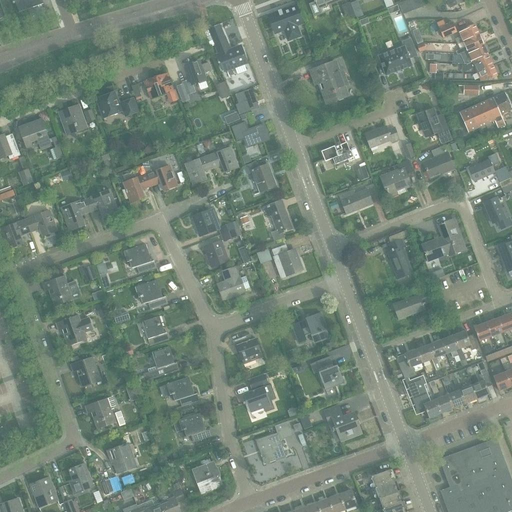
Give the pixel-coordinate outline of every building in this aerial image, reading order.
[(14,0),(19,12),(44,4),(42,0),(14,0)] [(314,0),(315,1),(314,1),(314,3),(309,5),(314,17),(321,15),(319,8),(341,0),(314,0)] [(383,0),(387,9),(394,6),(391,0),(383,0)] [(408,0),(399,4),(403,14),(423,7),(420,0),(408,0)] [(350,3),(342,6),(347,21),(353,19),(354,23),(357,22),(356,19),(353,11),(350,3)] [(297,11),(292,14),(292,13),(291,12),(291,11),(290,10),(289,9),(288,9),(287,9),(286,9),(282,11),(281,10),(278,11),(278,12),(269,15),(271,21),(272,24),(272,26),(273,28),(275,33),(276,33),(276,32),(284,29),(288,41),(300,36),(296,26),(303,23),(296,6),(295,6),(297,11)] [(360,9),(353,11),(356,19),(363,16),(360,9)] [(367,18),(359,21),(361,26),(369,23),(367,18)] [(443,38),(457,32),(452,22),(446,25),(443,20),(433,25),(435,30),(439,28),(443,38)] [(210,30),(204,32),(208,41),(211,48),(216,45),(219,54),(218,54),(224,71),(225,71),(246,63),(240,47),(240,46),(230,50),(221,26),(220,24),(209,29),(210,30)] [(457,45),(463,42),(479,35),(474,24),(458,31),(461,37),(455,40),(457,45)] [(466,47),(456,52),(457,54),(457,55),(460,55),(462,55),(468,52),(484,45),(479,35),(463,42),(466,47)] [(403,46),(378,56),(385,76),(412,66),(409,59),(416,56),(410,39),(401,42),(403,46)] [(423,44),(416,47),(419,53),(426,50),(423,44)] [(462,55),(460,55),(465,65),(466,64),(466,65),(467,65),(488,55),(484,45),(468,52),(462,55)] [(474,66),(477,73),(493,65),(488,55),(467,65),(466,65),(468,69),(474,66)] [(190,81),(183,84),(183,85),(177,88),(183,103),(189,100),(187,95),(195,92),(192,85),(206,80),(203,72),(200,66),(199,62),(185,66),(190,81)] [(330,103),(348,96),(343,84),(346,83),(342,71),(339,72),(335,62),(311,71),(316,85),(323,83),(330,103)] [(208,63),(200,66),(203,72),(211,69),(208,63)] [(498,77),(493,65),(477,73),(481,82),(484,80),(485,81),(489,79),(490,80),(498,77)] [(150,100),(166,94),(170,103),(177,100),(174,91),(167,74),(160,77),(160,76),(151,79),(151,80),(144,83),(150,100)] [(224,83),(216,86),(221,99),(230,95),(224,83)] [(135,99),(140,97),(136,85),(131,87),(135,99)] [(477,86),(465,86),(465,95),(477,95),(477,86)] [(240,104),(235,105),(239,115),(243,113),(257,108),(251,92),(250,91),(245,92),(244,93),(237,96),(240,104)] [(124,117),(137,112),(133,99),(119,104),(115,92),(95,99),(102,118),(122,111),(124,117)] [(511,110),(511,109),(505,93),(460,113),(467,133),(493,122),(494,124),(496,123),(498,129),(505,125),(501,116),(511,110)] [(67,135),(87,127),(78,105),(58,112),(67,135)] [(87,122),(95,119),(91,108),(83,111),(87,122)] [(417,116),(426,138),(437,134),(442,145),(453,141),(445,120),(439,122),(434,109),(417,116)] [(37,140),(41,150),(52,146),(50,142),(53,142),(55,148),(50,149),(54,160),(63,157),(55,137),(49,139),(42,119),(18,127),(27,149),(33,147),(31,142),(37,140)] [(245,122),(232,127),(237,142),(245,139),(248,147),(264,141),(269,140),(267,134),(264,125),(248,131),(245,122)] [(391,143),(399,140),(395,128),(388,130),(387,127),(365,135),(370,148),(390,141),(391,143)] [(9,159),(20,155),(14,138),(7,141),(4,135),(0,136),(0,155),(2,154),(4,158),(8,156),(9,159)] [(349,162),(354,160),(351,151),(350,152),(347,143),(335,148),(335,147),(322,152),(325,162),(333,159),(336,165),(348,160),(349,162)] [(403,147),(407,159),(414,156),(410,144),(403,147)] [(150,145),(143,151),(147,156),(154,150),(150,145)] [(238,168),(231,148),(228,149),(227,147),(217,151),(218,153),(208,157),(213,169),(223,166),(225,172),(238,168)] [(442,174),(454,169),(448,153),(447,154),(444,147),(431,151),(434,159),(423,163),(429,178),(441,173),(442,174)] [(99,152),(103,162),(108,159),(108,161),(111,160),(106,148),(104,149),(104,150),(99,152)] [(23,157),(19,158),(23,171),(19,172),(23,183),(24,186),(33,182),(28,168),(28,169),(23,157)] [(203,173),(213,169),(208,157),(186,165),(193,185),(206,180),(203,173)] [(478,165),(469,170),(475,182),(495,173),(489,160),(478,165)] [(407,175),(413,173),(408,161),(392,167),(394,172),(381,177),(386,192),(387,192),(390,198),(406,191),(405,187),(411,185),(407,175)] [(169,166),(152,173),(148,162),(142,164),(147,175),(151,187),(161,183),(164,191),(177,186),(169,166)] [(261,193),(276,188),(268,165),(258,169),(256,162),(243,166),(247,176),(253,173),(261,193)] [(356,171),(360,181),(368,177),(364,167),(356,171)] [(68,171),(59,174),(62,183),(71,179),(68,171)] [(127,182),(124,183),(131,203),(144,198),(141,191),(151,187),(147,175),(136,179),(135,176),(126,179),(127,182)] [(501,189),(511,184),(511,181),(511,179),(499,184),(501,189)] [(371,199),(378,196),(373,184),(365,188),(366,190),(354,195),(353,191),(343,195),(345,199),(341,200),(347,215),(373,205),(371,199)] [(511,184),(501,189),(504,195),(511,191),(511,184)] [(14,190),(0,195),(0,200),(4,199),(4,200),(16,196),(14,190)] [(103,218),(118,213),(110,190),(86,199),(90,212),(100,209),(103,218)] [(26,201),(23,194),(17,196),(20,203),(26,201)] [(502,229),(511,224),(511,222),(505,207),(502,209),(497,198),(484,204),(493,224),(499,222),(502,229)] [(80,216),(90,212),(86,199),(61,209),(70,231),(84,226),(80,216)] [(48,201),(42,203),(44,209),(51,206),(48,201)] [(283,234),(292,230),(284,208),(283,209),(281,202),(264,208),(268,217),(272,216),(277,231),(271,233),(274,243),(285,239),(283,234)] [(336,202),(329,205),(331,210),(339,207),(336,202)] [(200,215),(193,217),(200,237),(217,230),(214,222),(218,220),(215,209),(210,211),(200,215)] [(43,237),(57,231),(50,212),(26,221),(30,233),(40,229),(43,237)] [(247,216),(239,218),(242,225),(249,222),(247,216)] [(438,225),(443,238),(448,253),(449,256),(465,250),(453,220),(438,225)] [(21,236),(30,233),(26,221),(2,230),(9,249),(23,244),(21,236)] [(224,241),(237,237),(240,236),(241,240),(244,239),(237,223),(219,229),(224,241)] [(407,230),(399,233),(402,240),(408,237),(410,236),(407,230)] [(403,249),(411,245),(408,237),(402,240),(390,244),(393,251),(388,253),(398,279),(413,274),(403,249)] [(428,261),(448,253),(443,238),(423,245),(426,252),(425,253),(428,261)] [(211,268),(228,262),(221,242),(204,248),(211,268)] [(507,273),(511,270),(511,242),(498,248),(507,273)] [(139,274),(157,268),(154,261),(151,262),(146,245),(124,252),(127,263),(129,262),(131,268),(136,267),(139,274)] [(272,251),(276,261),(275,261),(282,279),(303,271),(297,253),(292,255),(291,252),(289,253),(286,245),(272,251)] [(260,264),(272,260),(268,249),(256,253),(260,264)] [(84,269),(88,281),(96,279),(92,266),(84,269)] [(240,277),(239,278),(235,268),(223,273),(226,282),(218,285),(223,300),(245,292),(244,290),(250,288),(246,277),(240,279),(240,277)] [(65,276),(43,284),(45,292),(49,291),(55,307),(73,301),(81,298),(75,281),(67,283),(65,276)] [(150,309),(168,304),(166,296),(163,297),(157,280),(135,287),(139,298),(141,298),(143,304),(148,302),(150,309)] [(107,282),(101,284),(103,291),(109,289),(107,282)] [(423,305),(431,302),(426,290),(418,293),(419,295),(393,305),(399,320),(425,309),(423,305)] [(101,291),(94,293),(97,300),(104,297),(101,291)] [(96,306),(100,319),(109,316),(104,303),(96,306)] [(307,320),(292,326),(299,343),(307,340),(305,336),(312,334),(312,336),(311,336),(314,344),(329,338),(326,331),(327,331),(321,313),(306,319),(307,320)] [(120,315),(113,317),(116,326),(123,324),(120,315)] [(497,319),(503,333),(511,329),(511,321),(509,315),(497,319)] [(69,347),(87,340),(85,333),(93,329),(89,317),(80,320),(79,316),(56,324),(59,331),(63,330),(69,347)] [(142,323),(150,346),(169,340),(167,333),(165,333),(160,317),(142,323)] [(486,324),(491,337),(503,333),(497,319),(486,324)] [(491,337),(486,324),(474,328),(479,342),(491,337)] [(472,351),(479,349),(473,335),(468,337),(466,331),(453,336),(459,350),(456,351),(458,357),(463,355),(461,349),(470,345),(472,351)] [(244,365),(263,358),(256,339),(252,341),(250,335),(233,342),(237,354),(239,353),(244,365)] [(453,336),(441,341),(447,354),(451,353),(453,359),(458,357),(456,351),(459,350),(453,336)] [(432,360),(434,365),(439,363),(437,358),(447,354),(441,341),(429,345),(434,359),(432,360)] [(429,345),(417,350),(422,363),(432,360),(434,359),(429,345)] [(490,345),(482,348),(485,354),(493,351),(490,345)] [(131,347),(125,349),(127,357),(133,355),(131,347)] [(169,347),(152,352),(157,367),(148,370),(149,373),(143,375),(143,376),(133,379),(136,387),(146,384),(146,382),(179,371),(177,363),(175,364),(169,347)] [(413,367),(422,363),(417,350),(405,355),(408,365),(401,368),(406,379),(416,375),(413,367)] [(83,388),(102,381),(103,385),(109,383),(106,377),(103,378),(99,367),(97,368),(93,357),(71,365),(73,373),(77,371),(83,388)] [(325,390),(344,383),(337,365),(333,367),(330,357),(315,363),(325,390)] [(284,358),(277,360),(280,368),(287,365),(284,358)] [(284,369),(274,372),(277,382),(287,378),(284,369)] [(487,388),(493,385),(488,373),(480,376),(482,382),(472,386),(477,399),(490,395),(487,388)] [(493,377),(499,391),(511,386),(505,373),(493,377)] [(253,391),(242,395),(245,402),(246,401),(251,414),(265,408),(267,413),(276,409),(273,401),(276,400),(271,385),(268,385),(264,374),(248,379),(251,386),(253,391)] [(410,389),(418,408),(418,409),(424,406),(423,405),(431,402),(428,396),(429,396),(424,385),(427,384),(423,376),(407,382),(409,390),(410,389)] [(181,406),(199,400),(197,394),(194,395),(189,377),(167,384),(170,395),(172,394),(174,401),(179,400),(181,406)] [(453,409),(465,404),(460,391),(463,390),(461,384),(456,386),(457,389),(454,390),(455,393),(448,395),(453,409)] [(465,404),(477,399),(472,386),(463,390),(460,391),(465,404)] [(132,387),(126,389),(128,395),(135,393),(132,387)] [(431,395),(429,396),(428,396),(431,402),(423,405),(424,406),(429,418),(441,414),(435,400),(433,401),(431,395)] [(448,395),(435,400),(441,414),(453,409),(448,395)] [(97,429),(116,423),(108,398),(85,406),(88,414),(92,413),(97,429)] [(338,407),(325,412),(330,424),(334,423),(338,432),(333,434),(337,443),(341,441),(361,434),(354,415),(343,419),(338,407)] [(295,409),(288,411),(290,417),(297,415),(295,409)] [(201,413),(178,420),(179,420),(177,421),(176,421),(175,422),(175,423),(174,424),(174,425),(174,426),(176,432),(182,430),(182,431),(184,430),(186,437),(191,435),(193,442),(211,437),(209,429),(206,430),(201,413)] [(308,417),(300,420),(304,431),(312,428),(308,417)] [(286,457),(280,441),(293,436),(288,421),(275,426),(278,434),(257,442),(265,464),(286,457)] [(127,432),(122,433),(126,445),(129,444),(131,443),(127,432)] [(440,460),(441,464),(450,488),(440,491),(447,511),(501,511),(511,508),(511,480),(497,439),(440,460)] [(118,473),(136,467),(129,444),(126,445),(115,449),(114,448),(107,451),(111,462),(113,461),(118,473)] [(169,465),(165,453),(158,455),(162,467),(169,465)] [(201,493),(222,485),(214,463),(193,470),(201,493)] [(75,494),(94,487),(85,464),(69,470),(74,481),(70,482),(75,494)] [(371,477),(375,488),(393,481),(389,470),(371,477)] [(122,491),(117,475),(108,479),(113,494),(122,491)] [(40,508),(59,501),(50,478),(35,484),(38,494),(35,495),(40,508)] [(375,488),(379,498),(397,491),(393,481),(375,488)] [(138,485),(131,488),(134,495),(139,493),(140,489),(138,485)] [(181,511),(178,503),(185,500),(181,489),(176,491),(173,492),(175,498),(160,504),(163,511),(181,511)] [(352,490),(340,494),(346,510),(357,505),(352,490)] [(379,498),(383,509),(401,502),(397,491),(379,498)] [(340,494),(329,498),(334,511),(339,511),(346,510),(340,494)] [(334,511),(329,498),(318,503),(321,511),(334,511)] [(23,511),(19,499),(3,505),(5,511),(23,511)] [(72,499),(63,502),(66,511),(79,511),(75,500),(73,501),(72,499)] [(152,501),(144,504),(138,507),(139,511),(163,511),(160,504),(155,506),(152,501)] [(383,509),(384,511),(405,511),(401,502),(383,509)] [(321,511),(318,503),(306,507),(308,511),(321,511)]
